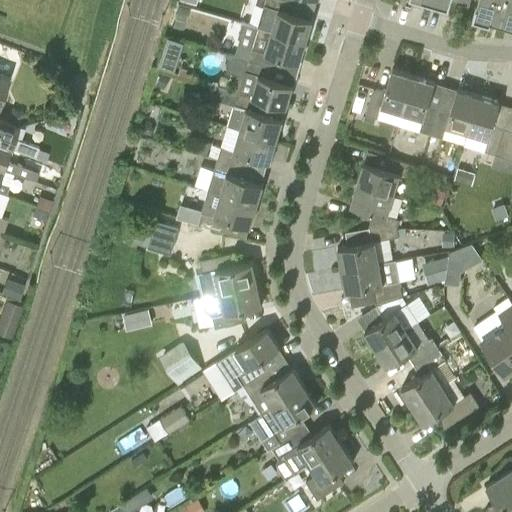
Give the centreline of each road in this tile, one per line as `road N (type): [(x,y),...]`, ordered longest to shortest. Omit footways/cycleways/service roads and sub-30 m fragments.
road 1 (residential): [(421,483),(296,286),(293,240),(358,22)]
road 2 (residential): [(358,22),(465,52),(511,56)]
